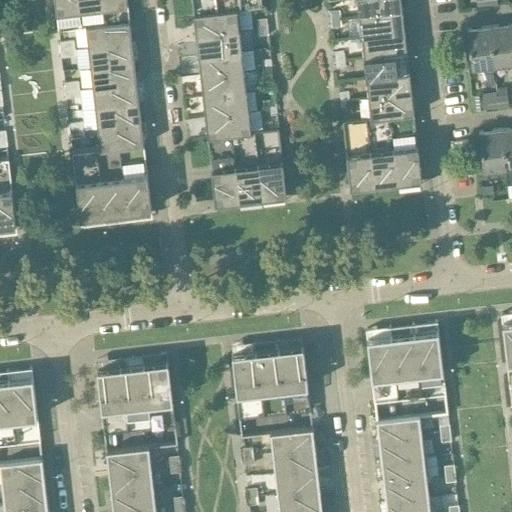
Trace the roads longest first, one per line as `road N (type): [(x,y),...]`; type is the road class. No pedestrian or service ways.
road 1 (residential): [(182,313),(151,0)]
road 2 (residential): [(453,282),(421,0)]
road 3 (residential): [(333,297),(357,511)]
road 4 (residential): [(75,511),(55,327)]
road 5 (residential): [(182,313),(333,297)]
road 6 (residential): [(55,327),(182,313)]
road 7 (residential): [(333,297),(453,282)]
